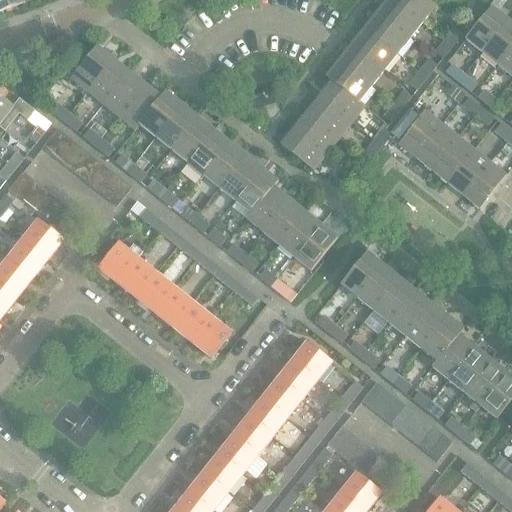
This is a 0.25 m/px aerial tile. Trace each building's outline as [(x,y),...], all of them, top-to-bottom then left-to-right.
[(0,0),(0,13),(24,4),(22,0),(0,0)] [(410,40),(423,24),(392,0),(387,0),(377,14),(410,40)] [(426,0),(392,0),(423,24),(436,8),(426,0)] [(465,41),(482,54),(508,21),(492,8),(465,41)] [(398,56),(410,40),(377,14),(364,30),(398,56)] [(511,49),(511,23),(508,21),(482,54),(498,67),(511,49)] [(454,27),(444,41),(452,47),(463,34),(454,27)] [(385,72),(398,56),(364,30),(352,46),(385,72)] [(442,60),(452,47),(444,41),(434,53),(442,60)] [(372,88),(385,72),(352,46),(339,62),(372,88)] [(71,81),(87,94),(114,61),(97,47),(71,81)] [(511,49),(498,67),(511,78),(511,49)] [(428,59),(418,72),(427,79),(437,67),(428,59)] [(87,94),(103,107),(130,73),(114,61),(87,94)] [(360,104),(372,88),(339,62),(326,78),(332,83),(332,82),(359,104),(360,104)] [(445,74),(458,84),(465,76),(452,66),(445,74)] [(417,92),(427,79),(418,72),(408,85),(417,92)] [(103,107),(119,119),(146,86),(130,73),(103,107)] [(477,86),(465,76),(458,84),(471,94),(477,86)] [(366,108),(360,104),(359,104),(332,82),(332,83),(319,98),(353,125),(366,108)] [(135,133),(140,127),(140,126),(162,99),(161,99),(146,86),(119,119),(135,133)] [(466,96),(452,86),(445,95),(458,106),(466,96)] [(402,91),(392,104),(402,111),(412,99),(402,91)] [(478,99),(490,109),(496,101),(484,91),(478,99)] [(140,126),(140,127),(156,139),(182,106),(166,93),(161,99),(162,99),(140,126)] [(0,96),(0,128),(5,133),(19,115),(27,121),(35,112),(19,99),(13,107),(0,96)] [(340,141),(353,125),(319,98),(306,114),(340,141)] [(462,108),(475,118),(482,109),(469,99),(462,108)] [(509,111),(496,101),(490,109),(503,119),(509,111)] [(391,124),(402,111),(392,104),(382,117),(391,124)] [(50,113),(63,124),(70,115),(57,105),(50,113)] [(156,139),(172,152),(198,119),(182,106),(156,139)] [(494,119),(482,109),(475,118),(487,128),(494,119)] [(410,111),(391,134),(399,140),(418,117),(410,111)] [(399,147),(415,160),(442,126),(425,113),(399,147)] [(327,157),(340,141),(306,114),(294,130),(327,157)] [(82,125),(70,115),(63,124),(75,133),(82,125)] [(172,152),(187,165),(214,131),(198,119),(172,152)] [(493,133),(507,143),(511,136),(511,133),(500,124),(493,133)] [(458,139),(442,126),(415,160),(431,173),(458,139)] [(35,146),(45,134),(36,127),(27,139),(35,146)] [(382,128),(372,140),(381,148),(391,136),(382,128)] [(82,139),(95,149),(102,141),(89,130),(82,139)] [(314,173),(327,157),(294,130),(281,146),(314,173)] [(43,149),(52,157),(67,138),(58,131),(43,149)] [(110,131),(103,140),(110,146),(117,137),(110,131)] [(187,165),(203,177),(230,144),(214,131),(187,165)] [(52,157),(61,164),(76,145),(67,138),(52,157)] [(474,152),(458,139),(431,173),(447,185),(474,152)] [(370,162),(381,148),(372,140),(361,154),(370,162)] [(114,150),(102,141),(95,149),(107,159),(114,150)] [(203,177),(219,190),(246,157),(230,144),(203,177)] [(61,164),(70,171),(85,152),(76,145),(61,164)] [(70,171),(79,178),(94,160),(85,152),(70,171)] [(490,165),(474,152),(447,185),(463,198),(490,165)] [(15,154),(6,165),(15,172),(23,161),(15,154)] [(114,165),(127,175),(134,166),(121,156),(114,165)] [(219,190),(235,203),(262,169),(246,157),(219,190)] [(356,159),(346,172),(356,180),(366,167),(356,159)] [(79,178),(89,186),(103,167),(94,160),(79,178)] [(0,179),(5,183),(15,172),(6,165),(0,173),(0,179)] [(506,178),(490,165),(463,198),(480,211),(506,178)] [(146,176),(134,166),(127,175),(140,185),(146,176)] [(89,186),(98,193),(113,175),(103,167),(89,186)] [(235,203),(251,215),(251,216),(274,188),(278,183),(262,169),(235,203)] [(346,193),(356,180),(346,172),(336,185),(346,193)] [(8,193),(17,201),(32,182),(23,174),(8,193)] [(98,193),(107,201),(122,182),(113,175),(98,193)] [(17,201),(26,208),(41,189),(32,182),(17,201)] [(131,189),(122,182),(107,201),(116,208),(131,189)] [(146,190),(159,200),(166,192),(153,182),(146,190)] [(246,221),(263,234),(290,201),(274,188),(251,216),(251,215),(246,221)] [(26,208),(35,215),(50,196),(41,189),(26,208)] [(178,202),(166,192),(159,200),(172,210),(178,202)] [(5,196),(0,202),(0,219),(13,203),(5,196)] [(35,215),(44,222),(60,203),(50,196),(35,215)] [(263,234),(279,247),(306,214),(290,201),(263,234)] [(44,222),(54,230),(69,211),(60,203),(44,222)] [(130,211),(157,233),(163,225),(136,204),(130,211)] [(178,216),(191,226),(197,218),(185,207),(178,216)] [(79,219),(69,211),(54,230),(63,237),(79,219)] [(279,247),(295,260),(321,226),(306,214),(279,247)] [(210,228),(197,218),(191,226),(204,236),(210,228)] [(37,221),(22,241),(48,262),(64,243),(37,221)] [(157,233),(176,249),(183,241),(163,225),(157,233)] [(338,239),(321,226),(295,260),(311,273),(338,239)] [(214,230),(207,238),(220,249),(226,240),(214,230)] [(22,241),(7,260),(34,281),(48,262),(22,241)] [(176,249),(195,264),(201,256),(183,241),(176,249)] [(98,271),(117,286),(137,261),(143,253),(134,246),(128,253),(118,246),(98,271)] [(226,254),(239,264),(245,256),(232,246),(226,254)] [(341,287),(357,300),(384,267),(367,253),(341,287)] [(195,264),(213,279),(220,271),(201,256),(195,264)] [(258,266),(245,256),(239,264),(252,274),(258,266)] [(7,260),(0,268),(0,284),(19,299),(34,281),(7,260)] [(117,286),(136,300),(155,275),(137,261),(117,286)] [(400,279),(384,267),(357,300),(373,313),(400,279)] [(257,278),(271,289),(278,281),(263,269),(257,278)] [(213,279),(231,292),(237,284),(220,271),(213,279)] [(136,300),(154,315),(174,290),(155,275),(136,300)] [(416,292),(400,279),(373,313),(389,325),(416,292)] [(289,290),(278,281),(271,289),(282,298),(289,290)] [(0,284),(0,314),(4,318),(19,299),(0,284)] [(257,300),(237,284),(231,292),(251,308),(257,300)] [(154,315),(173,330),(193,305),(174,290),(154,315)] [(432,305),(416,292),(389,325),(405,338),(432,305)] [(173,330),(192,345),(212,320),(193,305),(173,330)] [(448,317),(432,305),(405,338),(421,351),(448,317)] [(315,324),(329,335),(336,327),(322,316),(315,324)] [(432,369),(464,330),(448,317),(421,351),(437,363),(432,369)] [(231,335),(212,320),(192,345),(211,360),(231,335)] [(347,336),(336,327),(329,335),(340,344),(347,336)] [(432,369),(448,382),(475,349),(459,336),(464,331),(464,330),(432,369)] [(348,350),(361,360),(368,352),(355,341),(348,350)] [(306,345),(291,364),(316,385),(332,365),(306,345)] [(448,382),(464,395),(491,361),(475,349),(448,382)] [(380,361),(368,352),(361,360),(373,370),(380,361)] [(476,413),(480,408),(507,374),(491,361),(464,395),(474,403),(470,408),(476,413)] [(291,364),(276,383),(301,403),(316,385),(291,364)] [(380,376),(393,386),(400,377),(388,367),(380,376)] [(511,401),(511,378),(507,374),(480,408),(497,421),(511,401)] [(412,387),(400,377),(393,386),(405,396),(412,387)] [(276,383),(261,402),(286,422),(301,403),(276,383)] [(356,385),(340,404),(347,409),(362,390),(356,385)] [(361,404),(371,411),(386,393),(376,385),(361,404)] [(412,401),(425,411),(432,402),(419,392),(412,401)] [(371,411),(380,419),(395,400),(386,393),(371,411)] [(405,408),(395,400),(380,419),(390,426),(405,408)] [(261,402),(246,420),(272,441),(286,422),(261,402)] [(445,412),(432,402),(425,411),(438,421),(445,412)] [(340,404),(325,422),(332,428),(347,409),(340,404)] [(390,426),(399,434),(414,415),(405,408),(390,426)] [(423,422),(414,415),(399,434),(409,441),(423,422)] [(445,427),(457,437),(464,428),(452,418),(445,427)] [(246,420),(231,439),(257,459),(272,441),(246,420)] [(325,422),(311,441),(317,447),(332,428),(325,422)] [(409,441),(418,449),(433,430),(423,422),(409,441)] [(327,447),(336,455),(351,436),(342,428),(327,447)] [(476,438),(464,428),(457,437),(469,447),(476,438)] [(418,449),(428,456),(442,437),(433,430),(418,449)] [(336,455),(345,462),(361,443),(351,436),(336,455)] [(452,445),(442,437),(428,456),(437,464),(452,445)] [(231,439),(216,458),(242,478),(257,459),(231,439)] [(311,441),(296,460),(302,465),(317,447),(311,441)] [(345,462),(355,470),(370,451),(361,443),(345,462)] [(324,451),(309,470),(316,475),(331,457),(324,451)] [(355,470),(364,477),(380,458),(370,451),(355,470)] [(492,466),(505,476),(511,467),(499,457),(492,466)] [(216,458),(201,476),(227,497),(242,478),(216,458)] [(364,477),(374,485),(389,466),(380,458),(364,477)] [(445,494),(460,475),(478,489),(484,482),(466,468),(453,458),(433,484),(445,494)] [(296,460),(281,479),(288,484),(302,465),(296,460)] [(399,473),(389,466),(374,485),(383,492),(399,473)] [(309,470),(294,488),(301,494),(316,475),(309,470)] [(356,475),(340,494),(362,511),(368,511),(381,496),(356,475)] [(201,476),(186,495),(207,511),(214,511),(227,497),(201,476)] [(281,479),(266,497),(273,503),(288,484),(281,479)] [(478,489),(497,504),(502,497),(484,482),(478,489)] [(294,488),(279,507),(285,511),(286,511),(301,494),(294,488)] [(362,511),(340,494),(326,511),(362,511)] [(207,511),(186,495),(172,511),(207,511)] [(266,497),(254,511),(265,511),(273,503),(266,497)] [(497,504),(506,511),(511,511),(511,504),(502,497),(497,504)] [(429,511),(453,511),(439,500),(429,511)]
